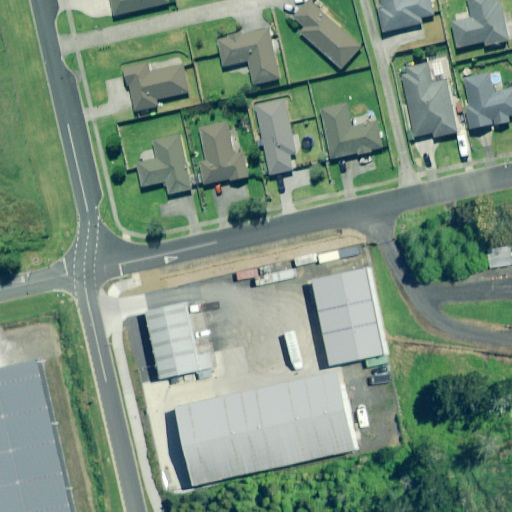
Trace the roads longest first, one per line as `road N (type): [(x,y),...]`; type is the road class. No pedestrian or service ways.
road 1 (residential): [(511,175),(87,269)]
road 2 (residential): [(87,269),(89,214),(40,0)]
road 3 (residential): [(135,511),(87,300),(87,269)]
